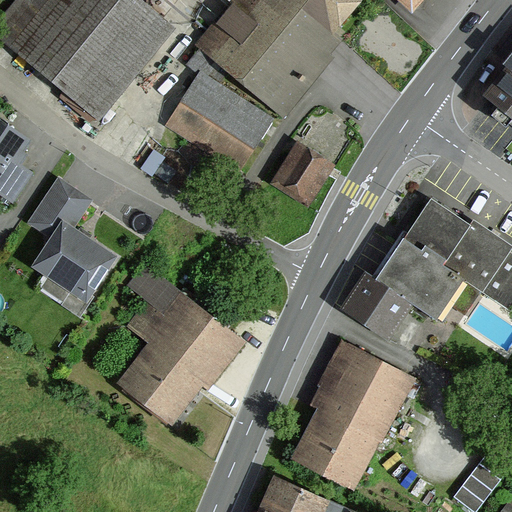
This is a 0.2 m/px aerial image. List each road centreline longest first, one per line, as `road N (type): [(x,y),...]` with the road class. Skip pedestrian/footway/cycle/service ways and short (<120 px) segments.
road 1 (unclassified): [(317,275),(106,167),(0,83)]
road 2 (secondary): [(214,511),(317,275)]
road 3 (secondary): [(317,275),(409,116)]
road 4 (secondary): [(409,116),(497,0)]
road 5 (residential): [(511,187),(409,116)]
